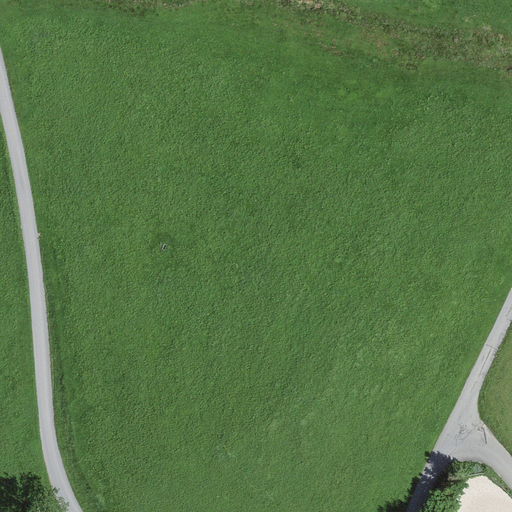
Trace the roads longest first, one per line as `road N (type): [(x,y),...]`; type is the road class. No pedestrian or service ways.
road 1 (unclassified): [(0,66),(40,270),(53,438),(64,499),(74,511)]
road 2 (unclassified): [(419,511),(511,315)]
